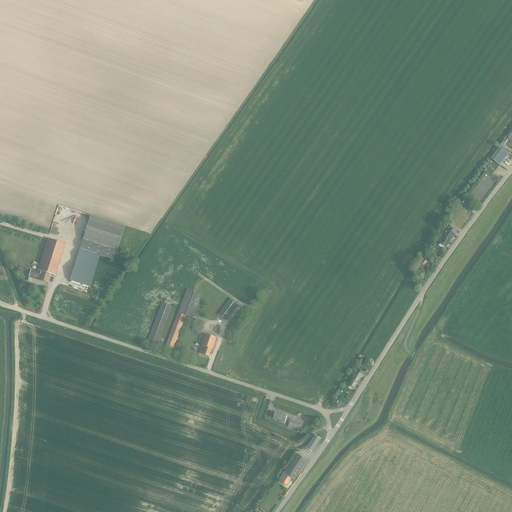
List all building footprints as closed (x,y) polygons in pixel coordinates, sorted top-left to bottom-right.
[(493,160),(500,165),(509,153),(502,148),(493,160)] [(90,215),(82,239),(116,250),(124,226),(90,215)] [(446,247),(456,232),(449,227),(443,236),(444,237),(440,243),(446,247)] [(55,276),(65,244),(48,239),(37,272),(31,270),(28,277),(48,283),(51,274),(55,276)] [(116,250),(82,239),(80,249),(100,256),(114,260),(116,250)] [(90,287),(96,267),(100,256),(80,249),(79,249),(69,280),(90,287)] [(193,318),(202,295),(187,289),(166,346),(173,349),(186,315),(193,318)] [(226,320),(238,305),(230,299),(218,314),(226,320)] [(148,340),(151,341),(158,344),(172,306),(162,303),(148,340)] [(201,334),(205,322),(196,319),(194,325),(192,329),(197,331),(196,333),(201,334)] [(213,349),(217,337),(206,334),(202,347),(205,348),(203,354),(209,356),(212,349),(213,349)] [(354,388),(362,375),(359,373),(355,370),(352,375),(354,376),(352,378),(353,379),(349,385),(354,388)] [(285,420),(286,417),(282,416),(283,415),(275,412),(273,418),(281,421),(281,419),(285,420)] [(300,425),(295,424),(289,422),(288,427),(294,429),(298,430),(300,425)] [(306,448),(312,452),(321,438),(315,435),(306,448)] [(294,481),(300,471),(307,461),(297,454),(284,474),(285,475),(281,482),(286,486),(291,479),(294,481)]
